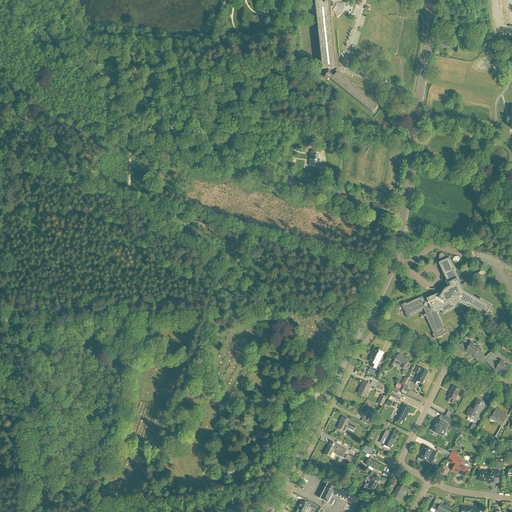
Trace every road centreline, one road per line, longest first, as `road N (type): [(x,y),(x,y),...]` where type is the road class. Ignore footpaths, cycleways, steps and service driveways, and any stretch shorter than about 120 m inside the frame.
road 1 (tertiary): [(427,0),(401,227),(366,319)]
road 2 (tertiary): [(366,319),(271,511)]
road 3 (residential): [(278,511),(377,326)]
road 4 (residential): [(447,364),(400,460),(428,480)]
